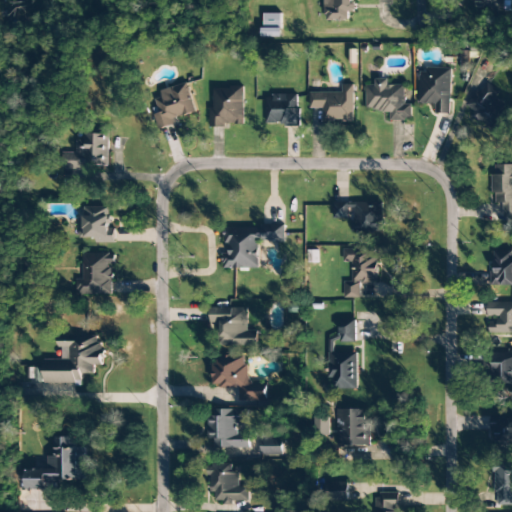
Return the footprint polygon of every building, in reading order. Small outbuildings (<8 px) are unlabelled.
[(324,0),(325,21),(349,21),(349,13),(355,12),(354,0),(324,0)] [(477,0),(478,16),(509,15),(509,6),(506,6),(505,0),(477,0)] [(281,14),(262,14),(263,37),(282,37),(281,14)] [(418,104),(436,104),(435,114),(450,114),(451,69),(419,69),(418,104)] [(405,85),(388,85),(388,79),(375,79),(375,85),(366,85),(366,111),(390,111),(390,121),(412,121),(411,104),(405,104),(405,85)] [(494,133),(509,111),(493,100),(499,92),(485,81),(467,107),(474,112),(471,117),(494,133)] [(175,126),(173,119),(196,113),(189,85),(154,94),(159,114),(155,115),(159,130),(175,126)] [(309,109),(323,108),(323,122),(354,122),(354,85),(342,85),(342,92),(309,93),(309,109)] [(209,126),(244,127),(244,88),(214,88),(213,108),(210,108),(209,126)] [(299,96),(266,95),(266,125),(298,126),(299,96)] [(107,167),(109,132),(86,131),(86,141),(77,141),(76,153),(62,152),(61,169),(86,170),(86,166),(107,167)] [(511,165),(495,166),(495,174),(491,174),(491,195),(495,195),(495,203),(503,203),(503,217),(511,216),(511,165)] [(333,219),(349,219),(349,209),(353,209),(352,231),(383,232),(384,203),(334,202),(333,219)] [(79,238),(95,238),(95,243),(115,244),(115,229),(109,228),(109,208),(84,207),(84,227),(79,227),(79,238)] [(258,268),(258,241),(284,241),(284,227),(224,227),(225,243),(229,243),(229,254),(223,254),(223,269),(258,268)] [(343,250),(344,263),(352,263),(352,281),(344,282),(344,299),(361,298),(361,284),(378,284),(378,249),(343,250)] [(511,285),(511,259),(511,260),(511,251),(493,251),(493,286),(511,285)] [(83,254),(83,280),(76,280),(76,295),(112,294),(111,266),(115,266),(114,253),(83,254)] [(42,260),(24,261),(24,279),(43,278),(42,260)] [(511,302),(487,303),(488,318),(498,317),(498,322),(488,323),(488,334),(511,333),(511,302)] [(258,347),(258,331),(248,330),(248,308),(210,308),(210,326),(216,326),(215,346),(258,347)] [(358,389),(358,347),(356,347),(356,320),(340,320),(340,336),(329,336),(329,377),(335,377),(335,389),(358,389)] [(45,384),(82,383),(82,375),(95,374),(95,366),(102,366),(101,336),(79,337),(79,342),(60,342),(61,360),(44,360),(45,384)] [(511,356),(511,352),(491,353),(493,385),(511,383),(511,356)] [(239,402),(267,402),(267,383),(248,383),(248,356),(216,356),(216,388),(239,388),(239,402)] [(213,449),(249,448),(249,433),(238,433),(238,425),(249,424),(249,409),(214,410),(214,417),(208,417),(208,439),(213,439),(213,449)] [(368,410),(337,410),(336,446),(367,447),(368,410)] [(491,424),(491,431),(496,432),(496,450),(511,450),(511,418),(500,419),(500,424),(491,424)] [(28,490),(54,489),(54,481),(86,481),(86,448),(74,448),(74,437),(55,437),(55,457),(34,457),(34,470),(28,470),(28,490)] [(283,455),(283,438),(262,439),(262,456),(283,455)] [(238,487),(239,465),(211,464),(211,501),(223,502),(223,505),(232,506),(233,501),(249,501),(249,487),(238,487)] [(496,506),(511,505),(511,468),(511,469),(511,467),(495,467),(496,506)] [(325,483),(326,501),(350,500),(350,483),(325,483)] [(399,511),(399,493),(375,493),(375,511),(399,511)]
